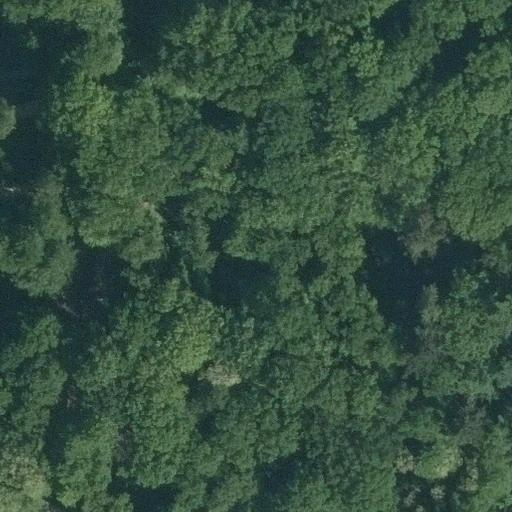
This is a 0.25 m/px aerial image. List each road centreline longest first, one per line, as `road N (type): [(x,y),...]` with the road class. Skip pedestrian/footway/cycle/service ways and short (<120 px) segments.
road 1 (track): [(511,454),(472,445),(429,403),(421,318),(401,288),(374,262),(294,220),(386,179),(436,139),(511,110)]
road 2 (unclassified): [(41,511),(76,226)]
road 3 (unclassified): [(76,226),(78,184),(49,0)]
road 4 (track): [(234,0),(155,159)]
road 5 (track): [(294,220),(231,186),(172,122)]
